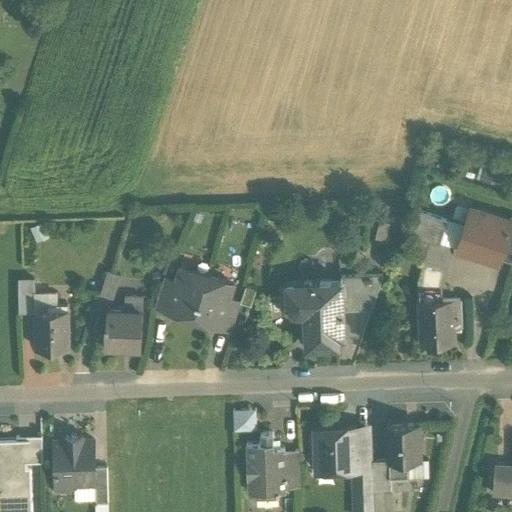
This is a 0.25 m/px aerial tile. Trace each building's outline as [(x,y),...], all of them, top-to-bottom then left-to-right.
[(510,220),(471,208),(458,250),(498,263),(500,258),(499,257),(511,221),(510,220)] [(447,220),(419,211),(412,234),(413,234),(432,240),(454,247),(454,245),(440,241),(447,220)] [(511,215),(510,220),(511,221),(499,257),(500,258),(511,261),(511,215)] [(432,240),(413,234),(410,247),(428,252),(432,240)] [(454,247),(432,240),(428,252),(427,255),(449,262),(454,247)] [(427,255),(418,281),(418,287),(441,286),(449,262),(427,255)] [(207,275),(181,266),(176,281),(168,308),(167,309),(194,317),(207,275)] [(122,275),(108,270),(101,294),(115,298),(122,275)] [(383,274),(341,276),(341,282),(342,282),(344,309),(372,308),(383,274)] [(235,283),(207,275),(194,317),(221,326),(222,325),(230,298),(235,283)] [(176,281),(165,277),(156,304),(168,308),(176,281)] [(341,282),(286,284),(287,299),(283,299),(284,307),(288,313),(295,316),(301,317),(301,318),(305,318),(307,347),(339,345),(338,336),(345,336),(344,309),(342,282),(341,282)] [(441,286),(418,287),(419,300),(441,299),(441,286)] [(144,297),(126,296),(126,310),(109,309),(108,323),(107,323),(106,346),(142,347),(144,297)] [(241,301),(230,298),(222,325),(232,328),(241,301)] [(441,299),(419,300),(421,343),(455,341),(454,325),(461,325),(460,298),(441,299)] [(68,302),(49,302),(49,309),(36,309),(37,346),(70,345),(68,302)] [(256,408),(233,409),(234,430),(257,429),(256,408)] [(419,423),(387,424),(388,459),(388,460),(408,459),(421,459),(419,423)] [(340,429),(333,430),(333,427),(316,428),(311,433),(311,447),(317,451),(317,469),(355,468),(358,468),(358,461),(357,461),(356,432),(357,432),(357,426),(340,427),(340,429)] [(274,432),(262,432),(262,442),(248,442),(249,491),(258,491),(258,498),(279,498),(279,492),(281,492),(281,490),(287,490),(287,486),(286,450),(286,446),(275,446),(274,432)] [(357,432),(356,432),(357,461),(358,461),(373,460),(373,459),(372,432),(357,432)] [(42,435),(16,436),(16,439),(17,462),(26,462),(43,461),(42,435)] [(83,436),(65,436),(66,440),(54,441),(56,484),(57,484),(74,483),(95,483),(96,483),(95,467),(94,440),(84,440),(83,436)] [(16,439),(0,439),(0,511),(32,511),(32,501),(31,501),(31,497),(32,497),(31,467),(26,467),(26,462),(17,462),(16,439)] [(299,449),(286,450),(287,486),(300,486),(299,449)] [(388,459),(373,459),(373,460),(374,490),(383,490),(392,489),(391,477),(390,477),(388,460),(388,459)] [(408,459),(388,460),(390,477),(391,477),(408,476),(408,459)] [(421,459),(408,459),(408,476),(429,476),(428,459),(421,459)] [(373,460),(358,461),(358,468),(355,468),(356,511),(374,511),(374,490),(373,460)] [(511,463),(496,462),(493,493),(511,494),(511,463)] [(107,466),(95,467),(96,483),(95,483),(96,503),(108,502),(107,466)] [(391,511),(392,489),(383,490),(383,511),(391,511)] [(383,511),(383,490),(374,490),(374,511),(383,511)]
